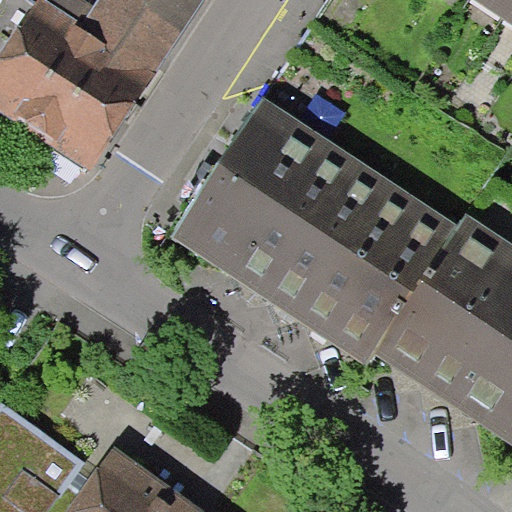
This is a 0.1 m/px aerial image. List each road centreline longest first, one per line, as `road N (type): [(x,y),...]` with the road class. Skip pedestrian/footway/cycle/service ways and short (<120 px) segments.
road 1 (residential): [(472,511),(78,255)]
road 2 (residential): [(252,0),(78,255)]
